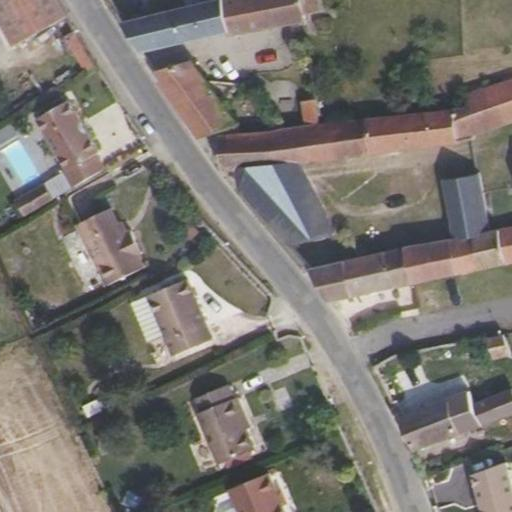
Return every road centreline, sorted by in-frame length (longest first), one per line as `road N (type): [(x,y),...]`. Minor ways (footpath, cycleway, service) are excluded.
road 1 (unclassified): [(93,0),(145,95),(316,308),(343,357)]
road 2 (residential): [(343,357),(438,321),(511,307)]
road 3 (unclassified): [(343,357),(391,451),(410,511)]
